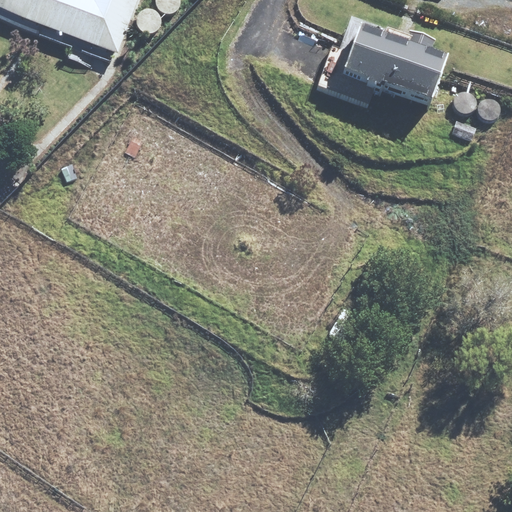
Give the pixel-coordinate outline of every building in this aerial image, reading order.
[(0,0),(0,8),(113,49),(131,0),(0,0)] [(221,0),(209,0),(195,21),(207,29),(224,2),(221,0)] [(397,55),(347,37),(329,88),(354,96),(353,100),(368,105),(369,103),(416,120),(435,69),(421,64),(427,50),(402,40),(397,55)] [(458,91),(452,111),(498,125),(504,104),(458,91)] [(365,321),(346,309),(330,336),(349,348),(365,321)]
